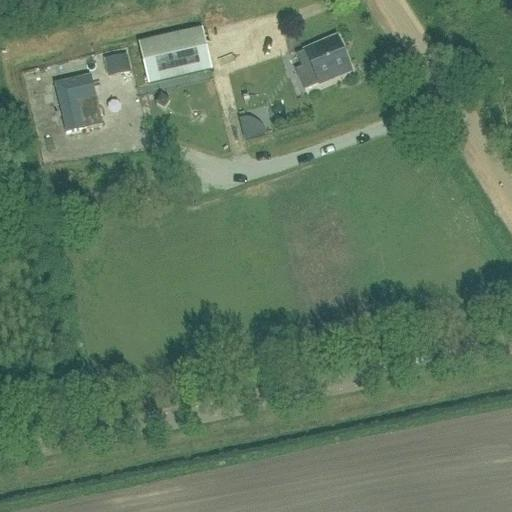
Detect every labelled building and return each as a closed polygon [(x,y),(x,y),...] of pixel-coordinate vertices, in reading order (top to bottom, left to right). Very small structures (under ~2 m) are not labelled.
[(232,25),(248,20),(244,6),(228,12),(232,25)] [(204,33),(141,48),(151,90),(214,75),(204,33)] [(301,68),(295,70),(304,93),(319,87),(350,74),(337,42),(298,59),(301,68)] [(128,58),(105,63),(107,75),(130,70),(128,58)] [(93,79),(56,87),(67,138),(86,134),(80,105),(98,101),(93,79)] [(250,144),(269,138),(265,120),(245,126),(250,144)]
